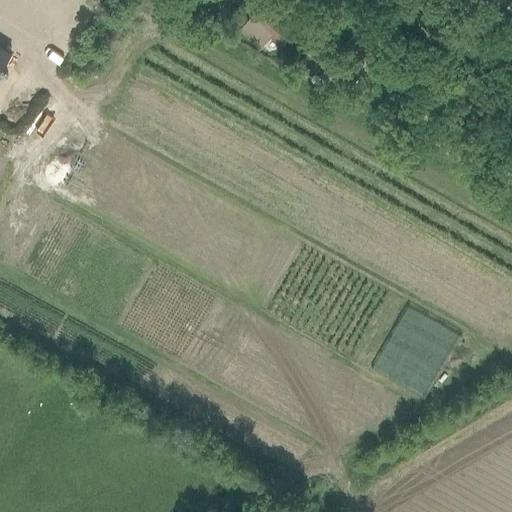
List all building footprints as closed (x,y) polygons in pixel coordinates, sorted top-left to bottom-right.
[(181,0),(206,13),(213,0),(181,0)] [(268,1),(264,6),(257,0),(255,0),(246,11),(253,17),(252,19),(243,10),(233,21),(260,46),(270,35),(281,45),(294,32),(273,13),(277,9),(268,1)] [(459,30),(446,0),(426,0),(413,6),(428,43),(459,30)] [(484,34),(496,18),(483,9),(472,24),(484,34)] [(506,27),(495,20),(488,32),(498,39),(506,27)] [(330,29),(321,41),(310,54),(337,76),(348,63),(329,48),(339,36),(330,29)] [(0,74),(14,53),(0,44),(0,74)] [(507,91),(468,65),(449,92),(489,118),(507,91)]
